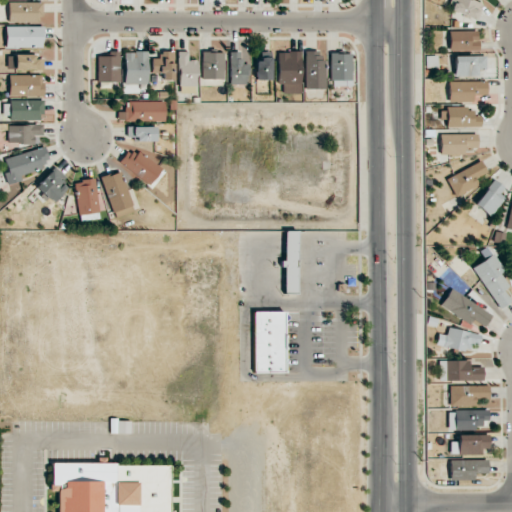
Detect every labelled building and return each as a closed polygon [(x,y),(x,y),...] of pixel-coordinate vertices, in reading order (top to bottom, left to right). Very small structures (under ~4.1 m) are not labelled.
[(476,19),(483,2),(476,0),(452,0),(449,9),(476,19)] [(41,2),(8,2),(8,22),(41,22),(41,2)] [(43,27),(6,26),(5,47),(42,48),(43,27)] [(478,49),(477,30),(448,31),(449,50),(478,49)] [(322,50),(304,51),(305,89),(324,88),(322,50)] [(119,51),(105,51),(105,55),(96,55),(97,82),(119,81),(119,51)] [(147,51),(124,51),(124,84),(147,84),(147,51)] [(173,52),(159,51),(159,58),(152,58),(152,73),(163,73),(163,80),(173,80),(173,52)] [(178,92),(196,92),(196,60),(188,59),(188,51),(178,51),(178,92)] [(247,84),(248,63),(240,63),(240,52),(229,51),(228,84),(247,84)] [(277,52),(277,85),(282,85),(282,94),(300,94),(299,51),(277,52)] [(223,79),(223,52),(201,52),(202,79),(223,79)] [(256,61),(255,80),(270,80),(271,53),(261,52),(260,61),(256,61)] [(351,53),(329,54),(330,86),(351,85),(351,53)] [(43,69),(42,59),(35,59),(35,54),(14,55),(15,70),(43,69)] [(477,76),(477,68),(485,68),(485,56),(453,56),(453,76),(477,76)] [(43,96),(42,74),(8,75),(9,96),(43,96)] [(448,102),(472,101),(472,95),(486,95),(486,81),(448,81),(448,102)] [(43,100),(9,100),(9,120),(42,120),(43,100)] [(164,121),(163,101),(124,102),(125,112),(118,112),(118,121),(164,121)] [(480,127),(480,116),(473,116),(473,108),(440,108),(440,119),(446,120),(446,126),(480,127)] [(42,135),(42,124),(8,125),(8,144),(34,143),(33,136),(42,135)] [(154,126),(126,126),(126,140),(154,140),(154,126)] [(439,134),(440,154),(463,154),(463,147),(477,147),(476,133),(439,134)] [(4,158),(8,172),(5,172),(8,184),(22,180),(20,175),(43,169),(41,161),(49,159),(45,147),(4,158)] [(155,186),(165,169),(127,148),(118,165),(155,186)] [(475,177),(486,173),(482,162),(446,176),(454,195),(478,186),(475,177)] [(66,188),(60,181),(65,176),(55,167),(36,187),(52,203),(66,188)] [(101,177),(113,218),(133,212),(121,171),(101,177)] [(507,190),(493,179),(474,205),(488,215),(507,190)] [(77,214),(98,213),(96,180),(76,181),(77,214)] [(296,231),(283,231),(283,293),(296,292),(296,231)] [(472,267),(499,308),(511,301),(504,290),(509,286),(500,273),(505,270),(493,253),(472,267)] [(491,315),(451,288),(440,305),(469,324),(473,319),(484,326),(491,315)] [(282,311),(252,312),(253,372),(283,372),(282,311)] [(480,334),(448,327),(446,335),(438,333),(436,345),(462,351),(462,348),(476,351),(480,334)] [(469,360),(442,360),(442,370),(442,381),(482,380),(482,367),(469,367),(469,360)] [(450,406),(476,406),(475,398),(488,397),(488,385),(450,386),(450,406)] [(447,410),(448,429),(488,428),(488,410),(447,410)] [(481,455),(481,448),(488,448),(488,435),(457,435),(457,442),(450,441),(450,454),(481,455)] [(486,459),(449,460),(449,480),(473,480),(473,473),(487,473),(486,459)] [(168,511),(169,464),(51,463),(51,491),(57,491),(57,511),(168,511)]
